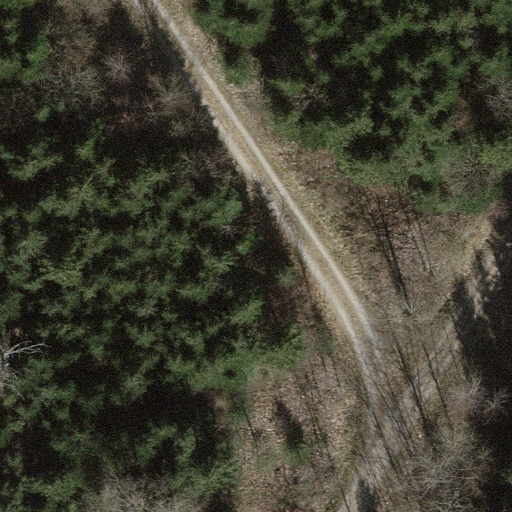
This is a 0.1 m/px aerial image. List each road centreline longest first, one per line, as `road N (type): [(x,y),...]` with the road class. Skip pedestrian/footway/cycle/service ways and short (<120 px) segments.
road 1 (track): [(145,0),(353,312),(401,423)]
road 2 (track): [(350,511),(511,241)]
